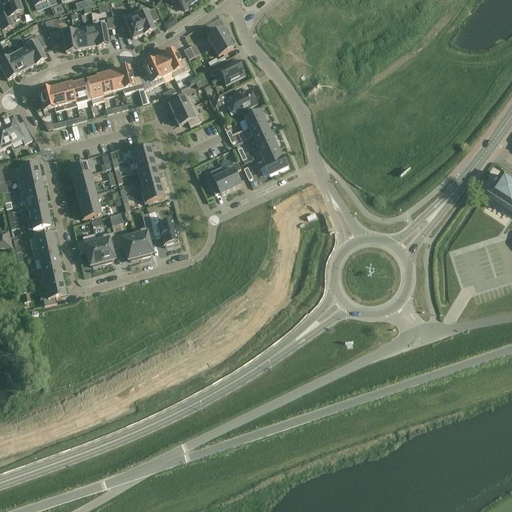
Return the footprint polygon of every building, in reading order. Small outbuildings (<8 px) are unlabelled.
[(0,0),(0,4),(5,15),(0,17),(0,24),(3,31),(13,27),(9,19),(21,14),(18,6),(20,5),(18,0),(0,0)] [(30,0),(34,8),(47,2),(50,9),(57,6),(54,0),(30,0)] [(202,0),(168,0),(172,4),(176,1),(184,12),(202,0)] [(329,0),(314,0),(317,3),(312,7),(320,16),(326,12),(323,8),(331,2),(329,0)] [(410,0),(407,0),(404,3),(413,12),(418,8),(428,18),(437,9),(428,0),(414,0),(413,2),(410,0)] [(428,0),(437,9),(445,0),(428,0)] [(54,17),(63,13),(60,5),(50,9),(54,17)] [(395,17),(385,25),(400,43),(411,35),(401,22),(405,18),(397,9),(392,13),(395,17)] [(136,19),(143,36),(143,37),(144,37),(154,32),(151,25),(159,22),(155,11),(146,15),(136,19)] [(295,12),(275,23),(281,34),(301,24),(295,12)] [(134,14),(123,19),(132,41),(143,36),(136,19),(134,14)] [(115,29),(112,20),(106,21),(108,31),(115,29)] [(45,24),(47,32),(54,31),(52,22),(45,24)] [(103,23),(92,25),(93,27),(94,31),(97,49),(96,49),(97,49),(108,48),(104,29),(103,23)] [(301,24),(281,34),(288,46),(300,39),(303,45),(314,39),(311,33),(307,35),(301,24)] [(93,27),(83,28),(84,33),(87,51),(96,49),(97,49),(94,31),(93,27)] [(372,36),(361,42),(373,61),(384,54),(377,42),(382,39),(375,28),(369,32),(372,36)] [(73,30),(62,32),(62,36),(64,47),(66,55),(77,53),(77,52),(76,52),(73,35),(74,35),(74,34),(73,30)] [(227,40),(221,30),(207,39),(212,49),(227,40)] [(64,47),(62,36),(62,32),(48,34),(54,49),(64,47)] [(74,35),(73,35),(76,52),(77,52),(87,51),(84,33),(74,35)] [(31,38),(21,43),(26,51),(35,67),(34,67),(35,67),(45,62),(39,52),(46,48),(39,37),(33,40),(31,38)] [(8,49),(12,47),(8,39),(0,43),(0,46),(2,49),(7,46),(8,49)] [(227,40),(212,49),(218,59),(233,50),(227,40)] [(348,45),(342,48),(349,59),(354,56),(362,68),(373,61),(361,42),(351,49),(348,45)] [(311,59),(298,66),(304,77),(324,67),(318,56),(322,54),(319,48),(308,53),(311,59)] [(194,59),(189,49),(183,53),(188,62),(194,59)] [(26,51),(17,56),(26,72),(34,67),(35,67),(26,51)] [(174,53),(163,58),(171,75),(173,80),(173,79),(189,72),(184,61),(179,63),(174,53)] [(0,58),(0,73),(2,72),(7,82),(17,77),(17,76),(8,61),(9,61),(8,60),(6,55),(5,55),(0,58)] [(9,61),(8,61),(17,76),(26,72),(17,56),(9,61)] [(342,57),(337,60),(342,71),(348,68),(342,57)] [(163,58),(154,63),(162,80),(162,79),(171,75),(163,58)] [(208,64),(210,69),(219,65),(225,62),(223,58),(217,62),(216,60),(208,64)] [(141,80),(140,81),(144,91),(145,93),(154,89),(164,84),(162,79),(162,80),(154,63),(143,67),(148,77),(141,80)] [(243,72),(239,64),(225,71),(223,66),(209,73),(212,78),(213,77),(216,83),(222,80),(226,87),(243,78),(241,73),(243,72)] [(304,77),(303,77),(310,89),(330,78),(324,67),(304,77)] [(129,70),(118,73),(123,91),(122,92),(123,96),(124,96),(135,93),(144,91),(140,81),(141,80),(140,78),(131,80),(129,70)] [(118,73),(107,76),(112,94),(113,94),(122,92),(123,91),(118,73)] [(97,79),(96,79),(97,81),(103,102),(113,99),(114,99),(113,94),(112,94),(107,76),(97,79)] [(97,81),(86,84),(87,87),(91,102),(93,107),(103,104),(103,102),(97,81)] [(71,86),(70,86),(76,106),(86,103),(83,88),(82,85),(71,88),(71,86)] [(70,86),(60,89),(66,112),(76,109),(76,106),(70,86)] [(204,90),(206,96),(212,93),(209,88),(204,90)] [(60,89),(49,91),(54,110),(55,115),(55,114),(66,112),(60,89)] [(49,91),(38,94),(43,113),(54,110),(49,91)] [(139,92),(143,108),(150,106),(145,93),(144,91),(139,92)] [(243,93),(234,97),(234,99),(229,101),(236,116),(257,106),(250,91),(244,94),(243,93)] [(169,107),(174,118),(194,108),(189,98),(169,107)] [(219,98),(211,102),(215,110),(222,106),(219,98)] [(369,114),(345,133),(354,143),(354,142),(356,144),(367,158),(366,158),(374,168),(375,168),(381,175),(391,167),(390,166),(404,155),(404,156),(414,148),(406,139),(407,139),(406,137),(404,139),(398,131),(400,130),(399,129),(398,129),(378,105),(369,113),(369,114)] [(194,108),(174,118),(178,128),(187,124),(190,129),(201,124),(194,108)] [(261,114),(244,121),(245,122),(249,131),(265,123),(265,122),(263,118),(261,114)] [(0,126),(10,147),(22,142),(24,147),(32,143),(25,130),(18,133),(12,121),(7,123),(6,121),(0,124),(1,126),(0,126)] [(249,131),(246,132),(251,141),(253,140),(269,132),(267,128),(266,124),(265,123),(249,131)] [(48,133),(53,132),(51,124),(43,126),(48,133)] [(0,155),(0,152),(10,147),(0,126),(0,158),(1,158),(0,155)] [(269,132),(253,140),(258,149),(274,142),(273,140),(271,137),(269,132)] [(274,142),(258,149),(262,158),(278,151),(276,146),(274,143),(274,142)] [(138,150),(130,153),(133,165),(152,160),(149,149),(150,149),(150,148),(148,149),(139,152),(138,150)] [(278,151),(262,158),(266,167),(282,160),(282,159),(280,155),(278,151)] [(266,167),(265,168),(270,178),(288,170),(283,159),(282,160),(266,167)] [(152,160),(133,165),(135,165),(138,174),(155,169),(152,160)] [(25,162),(15,165),(17,170),(27,168),(25,162)] [(91,176),(88,164),(79,166),(80,167),(71,170),(71,169),(68,170),(68,171),(69,170),(72,181),(91,176)] [(238,165),(222,172),(224,176),(231,192),(242,187),(236,174),(241,172),(238,165)] [(36,166),(14,171),(17,182),(39,177),(36,166)] [(155,169),(138,174),(140,184),(157,179),(155,169)] [(211,175),(216,185),(210,187),(215,197),(220,195),(221,197),(231,192),(224,176),(222,172),(221,170),(211,175)] [(91,176),(72,181),(75,191),(92,186),(89,177),(91,176)] [(511,182),(503,176),(496,187),(488,198),(511,213),(511,182)] [(39,177),(17,182),(19,192),(41,187),(39,177)] [(157,179),(140,184),(143,193),(141,194),(160,189),(157,179)] [(5,185),(0,185),(0,195),(0,196),(3,195),(8,194),(6,184),(5,185)] [(92,186),(75,191),(77,201),(95,196),(92,186)] [(41,187),(19,192),(21,202),(23,201),(43,197),(41,187)] [(160,189),(141,194),(144,206),(153,204),(152,203),(161,200),(161,201),(164,200),(164,199),(163,200),(160,189)] [(95,196),(77,201),(80,211),(99,205),(97,206),(95,196)] [(43,197),(23,201),(23,202),(25,211),(26,212),(28,211),(45,207),(43,197)] [(102,218),(99,205),(80,211),(83,221),(82,221),(82,222),(85,221),(94,219),(94,220),(102,218)] [(45,207),(28,211),(30,221),(47,217),(45,207)] [(156,214),(148,216),(151,228),(154,241),(161,239),(163,248),(165,248),(165,249),(166,249),(168,249),(170,249),(173,248),(176,246),(175,245),(177,244),(175,238),(176,238),(173,229),(173,230),(171,224),(159,227),(156,214)] [(110,227),(121,224),(119,216),(108,218),(110,227)] [(30,221),(27,222),(29,233),(32,232),(50,228),(47,217),(30,221)] [(151,228),(133,233),(140,261),(150,258),(149,256),(152,256),(148,243),(154,241),(151,228)] [(0,249),(12,251),(8,234),(0,233),(0,249)] [(140,261),(133,233),(132,233),(133,238),(122,241),(121,236),(114,238),(118,251),(124,249),(127,262),(130,262),(130,263),(140,261)] [(107,240),(96,243),(102,267),(112,264),(111,262),(114,262),(110,248),(116,247),(117,251),(118,251),(114,238),(113,234),(106,235),(107,240)] [(51,236),(29,241),(32,252),(54,247),(51,236)] [(102,267),(96,243),(84,246),(83,242),(76,243),(80,256),(86,254),(90,268),(92,268),(92,269),(102,267)] [(54,247),(32,252),(34,262),(39,261),(56,257),(54,247)] [(56,257),(39,261),(41,271),(58,267),(56,257)] [(58,267),(41,271),(43,280),(43,281),(60,277),(58,267)] [(43,280),(38,281),(38,282),(40,292),(41,292),(45,291),(62,287),(60,277),(43,281),(43,280)] [(47,301),(43,302),(44,309),(56,306),(55,300),(65,298),(62,287),(45,291),(47,301)]
